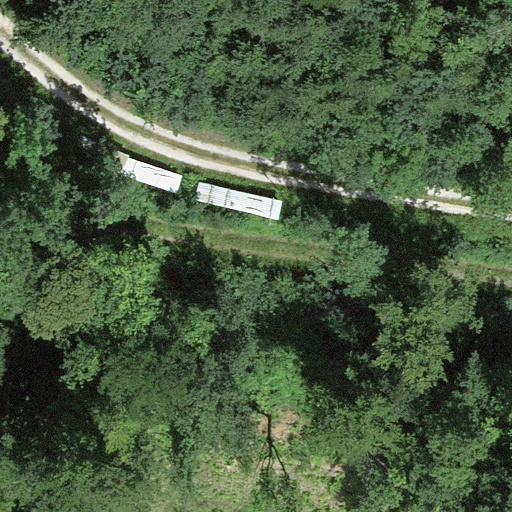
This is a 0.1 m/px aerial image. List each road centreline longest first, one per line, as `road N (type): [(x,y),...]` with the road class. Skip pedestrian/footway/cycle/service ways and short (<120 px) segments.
road 1 (track): [(511,215),(146,146),(61,100),(0,33)]
road 2 (track): [(146,146),(155,0)]
